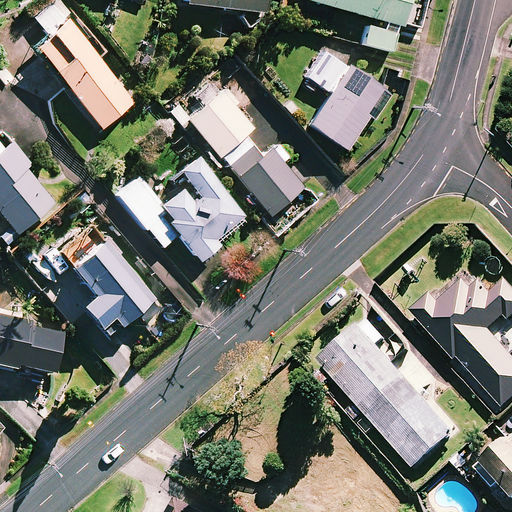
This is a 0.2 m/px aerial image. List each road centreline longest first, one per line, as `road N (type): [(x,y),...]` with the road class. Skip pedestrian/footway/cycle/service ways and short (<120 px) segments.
road 1 (tertiary): [(425,152),(334,247),(33,511)]
road 2 (tertiary): [(475,0),(450,98),(425,152)]
